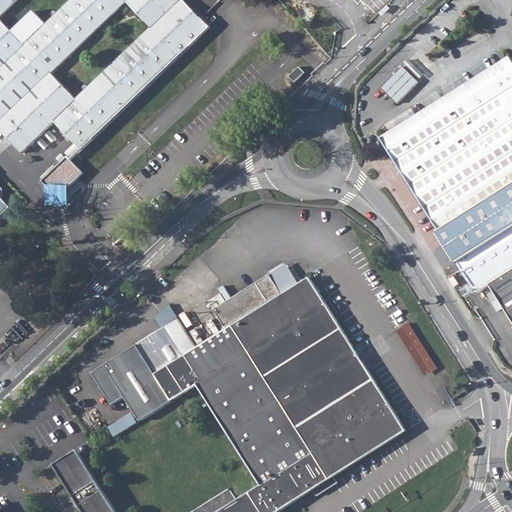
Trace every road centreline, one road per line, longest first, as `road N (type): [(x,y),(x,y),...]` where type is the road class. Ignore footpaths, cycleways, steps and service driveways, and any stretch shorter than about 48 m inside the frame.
road 1 (residential): [(0,394),(221,191),(276,163)]
road 2 (tertiary): [(336,173),(379,210),(486,363)]
road 3 (tertiary): [(320,124),(346,75),(424,0)]
